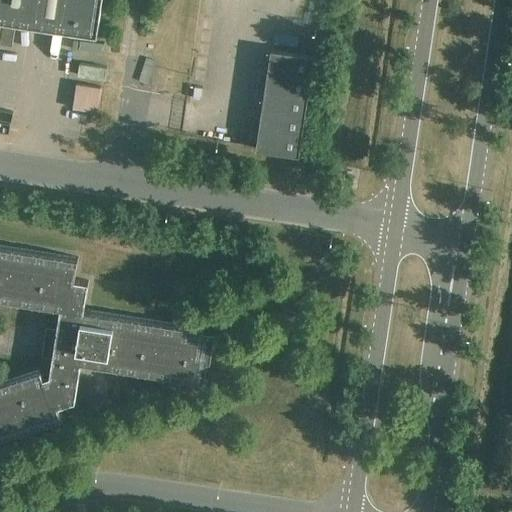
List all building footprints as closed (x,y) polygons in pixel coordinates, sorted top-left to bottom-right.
[(0,0),(0,16),(5,17),(17,19),(98,31),(103,0),(0,0)] [(17,19),(5,17),(1,42),(14,43),(17,19)] [(313,54),(311,54),(271,48),(256,148),(300,155),(313,54)] [(106,79),(107,70),(108,67),(80,63),(79,74),(106,79)] [(73,107),(83,109),(98,111),(102,86),(77,82),(73,107)] [(82,361),(100,364),(205,380),(208,359),(211,360),(216,329),(85,309),(89,280),(75,278),(79,257),(0,244),(0,297),(61,307),(58,327),(47,325),(46,329),(49,331),(46,350),(43,350),(42,355),(53,357),(50,374),(44,376),(42,369),(0,382),(0,437),(64,416),(60,404),(76,399),(82,361)]
